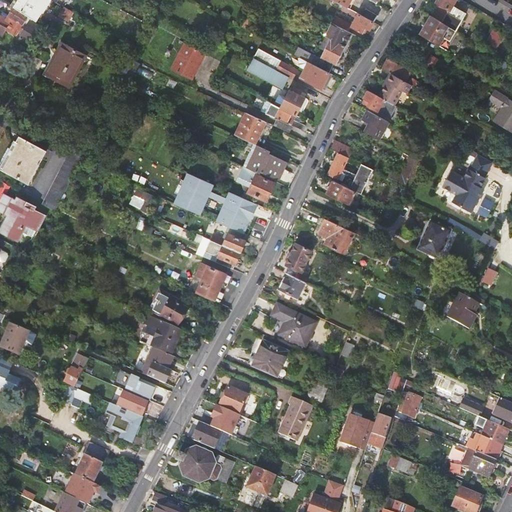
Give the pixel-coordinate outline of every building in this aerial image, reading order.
[(15,0),(12,5),(14,7),(29,16),(32,18),(36,20),(42,12),(44,13),(45,12),(44,11),(51,0),(15,0)] [(333,0),(350,9),(354,0),(333,0)] [(438,5),(431,17),(448,27),(454,17),(461,21),(465,14),(451,6),(454,0),(436,0),(435,3),(438,5)] [(75,12),(65,6),(60,16),(69,21),(75,12)] [(0,24),(6,29),(17,36),(19,32),(29,16),(14,7),(7,19),(1,15),(1,16),(0,15),(0,24)] [(364,9),(361,15),(373,21),(376,16),(364,9)] [(376,23),(373,21),(361,15),(358,14),(357,16),(351,27),(365,33),(367,28),(372,31),(376,23)] [(29,16),(19,32),(23,34),(21,38),(29,43),(40,26),(30,21),(32,18),(36,21),(36,20),(32,18),(29,16)] [(430,16),(418,35),(437,46),(443,38),(442,37),(448,27),(431,17),(430,16)] [(346,30),(335,25),(333,24),(326,36),(331,38),(344,45),(351,33),(346,30)] [(501,43),(502,30),(494,29),(492,42),(501,43)] [(310,62),(329,72),(335,62),(336,63),(344,45),(331,38),(322,56),(325,58),(323,60),(313,55),(310,62)] [(55,62),(76,72),(86,56),(62,43),(56,54),(59,56),(55,62)] [(196,68),(204,52),(185,43),(172,68),(190,77),(194,68),(196,68)] [(426,64),(433,68),(438,59),(431,56),(426,64)] [(286,90),(292,78),(270,66),(256,59),(253,57),(247,68),(250,70),(286,90)] [(270,66),(292,78),(297,70),(275,58),(270,66)] [(386,59),(380,68),(389,74),(410,85),(415,88),(418,83),(411,79),(409,80),(407,79),(410,73),(386,59)] [(438,59),(433,68),(461,85),(466,76),(438,59)] [(76,72),(55,62),(49,75),(69,86),(76,72)] [(329,72),(310,62),(301,77),(321,88),(329,72)] [(386,83),(378,97),(394,105),(401,92),(406,94),(410,85),(389,74),(385,82),(386,83)] [(289,89),(280,107),(298,116),(307,98),(300,94),(302,90),(294,87),(293,89),(292,88),(291,90),(289,89)] [(494,122),(511,132),(511,101),(508,99),(494,90),(488,100),(502,108),(494,122)] [(368,91),(361,103),(389,118),(395,106),(394,105),(378,97),(368,91)] [(273,104),(268,114),(302,131),(305,125),(296,120),(298,116),(280,107),(273,104)] [(389,127),(390,124),(367,111),(361,120),(368,125),(364,132),(379,140),(386,126),(389,127)] [(246,112),(235,135),(256,145),(267,122),(246,112)] [(14,140),(0,166),(0,167),(29,183),(47,150),(18,135),(16,140),(14,140)] [(331,149),(338,153),(347,157),(351,149),(335,141),(331,149)] [(270,151),(258,145),(247,168),(259,173),(260,171),(278,179),(286,161),(268,153),(270,151)] [(70,150),(42,203),(55,210),(68,185),(83,157),(70,150)] [(466,162),(471,165),(477,154),(472,151),(466,162)] [(342,168),(347,157),(338,153),(327,174),(342,181),(345,175),(354,179),(349,189),(354,191),(361,195),(372,170),(361,164),(356,175),(342,168)] [(391,178),(405,186),(416,161),(403,153),(401,157),(404,158),(402,161),(406,163),(401,175),(394,171),(391,178)] [(483,177),(492,162),(477,154),(471,165),(463,178),(450,171),(441,187),(455,194),(450,202),(468,211),(479,193),(476,192),(484,178),(483,177)] [(246,234),(259,205),(229,192),(227,198),(212,192),(215,185),(187,173),(184,180),(181,179),(174,194),(177,195),(174,202),(202,215),(204,209),(219,216),(216,221),(246,234)] [(277,183),(256,174),(247,194),(268,203),(277,183)] [(333,181),(326,195),(350,206),(351,204),(349,202),(354,191),(349,189),(333,181)] [(139,186),(131,202),(143,208),(151,192),(139,186)] [(0,229),(18,238),(26,222),(38,228),(44,215),(33,209),(34,206),(18,198),(17,200),(4,195),(0,203),(0,208),(7,212),(0,226),(0,229)] [(329,233),(327,238),(324,244),(343,254),(353,233),(324,219),(320,228),(329,233)] [(431,222),(418,250),(438,259),(451,231),(431,222)] [(228,232),(223,244),(241,252),(246,240),(228,232)] [(218,243),(209,239),(207,243),(216,247),(218,243)] [(217,258),(235,266),(241,252),(223,244),(221,249),(217,258)] [(286,273),(296,278),(298,271),(302,272),(311,251),(295,244),(286,265),(287,265),(284,272),(286,273)] [(198,292),(215,300),(226,273),(202,263),(198,272),(199,272),(198,276),(204,278),(198,292)] [(493,285),(499,271),(489,267),(483,281),(493,285)] [(296,278),(286,273),(277,290),(299,301),(308,284),(296,278)] [(161,314),(179,323),(187,308),(178,303),(180,300),(161,289),(150,308),(161,314)] [(460,293),(446,317),(468,329),(476,316),(473,314),(479,304),(460,293)] [(316,323),(277,305),(271,316),(284,323),(279,335),(305,347),(316,323)] [(140,342),(153,347),(171,356),(183,330),(177,327),(158,319),(149,315),(144,324),(147,325),(140,342)] [(10,324),(1,347),(19,354),(29,332),(10,324)] [(287,352),(263,342),(252,366),(277,376),(287,352)] [(153,347),(147,360),(169,370),(175,357),(171,356),(153,347)] [(64,381),(74,386),(88,358),(79,353),(64,381)] [(349,357),(341,354),(337,366),(344,369),(349,357)] [(0,366),(8,370),(13,361),(0,355),(0,366)] [(172,372),(169,370),(147,360),(141,374),(166,385),(172,372)] [(502,364),(496,376),(504,380),(509,368),(502,364)] [(0,388),(10,392),(14,385),(17,387),(20,379),(7,374),(8,370),(0,366),(0,388)] [(388,388),(397,391),(400,383),(401,379),(396,377),(397,374),(393,372),(388,388)] [(157,386),(132,376),(125,392),(150,403),(157,386)] [(407,379),(405,389),(414,391),(416,381),(407,379)] [(265,388),(253,383),(250,390),(262,395),(265,388)] [(401,395),(405,385),(400,383),(397,391),(396,393),(401,395)] [(241,412),(249,393),(227,384),(219,403),(241,412)] [(67,386),(62,400),(71,403),(73,397),(90,403),(93,396),(67,386)] [(150,403),(125,392),(118,407),(143,418),(150,403)] [(384,396),(376,393),(374,399),(382,402),(384,396)] [(410,393),(406,403),(417,407),(421,397),(410,393)] [(295,397),(279,433),(297,441),(313,405),(295,397)] [(511,421),(511,402),(500,398),(494,411),(500,414),(499,416),(511,421)] [(461,408),(480,416),(481,416),(484,407),(465,399),(461,408)] [(242,413),(218,403),(210,423),(234,433),(242,413)] [(414,416),(417,407),(406,403),(403,412),(414,416)] [(118,407),(110,404),(106,412),(106,413),(111,416),(106,428),(121,434),(119,438),(125,440),(133,444),(144,418),(143,418),(118,407)] [(392,419),(378,414),(374,424),(367,443),(381,448),(392,419)] [(349,415),(340,442),(365,451),(367,443),(374,424),(349,415)] [(485,428),(482,435),(503,444),(509,429),(481,416),(480,416),(476,424),(485,428)] [(224,431),(200,420),(192,438),(216,448),(224,431)] [(477,451),(496,459),(503,444),(482,435),(479,442),(470,438),(466,446),(470,448),(477,451)] [(89,442),(83,453),(85,454),(102,462),(107,451),(89,442)] [(218,481),(227,484),(236,463),(225,459),(219,456),(217,462),(214,454),(207,451),(207,449),(205,448),(204,448),(202,449),(197,447),(187,451),(185,455),(179,452),(176,460),(182,463),(180,468),(184,478),(201,485),(211,481),(214,483),(218,481)] [(463,465),(470,468),(477,451),(470,448),(463,465)] [(489,476),(496,459),(477,451),(470,468),(489,476)] [(85,454),(75,475),(92,482),(102,462),(85,454)] [(389,465),(407,473),(411,462),(393,455),(389,465)] [(416,465),(411,462),(407,473),(412,475),(416,465)] [(275,476),(255,467),(246,487),(267,495),(275,476)] [(97,485),(74,474),(65,493),(89,503),(97,485)] [(293,498),(299,486),(285,479),(280,491),(293,498)] [(343,486),(329,481),(322,498),(313,494),(306,511),(337,511),(340,505),(336,503),(343,486)] [(474,511),(481,496),(459,487),(451,506),(466,511),(474,511)] [(84,511),(88,504),(63,492),(54,510),(58,511),(84,511)] [(412,511),(414,508),(390,498),(385,510),(383,509),(382,511),(412,511)] [(56,511),(38,503),(33,511),(56,511)] [(180,511),(155,503),(151,511),(180,511)]
